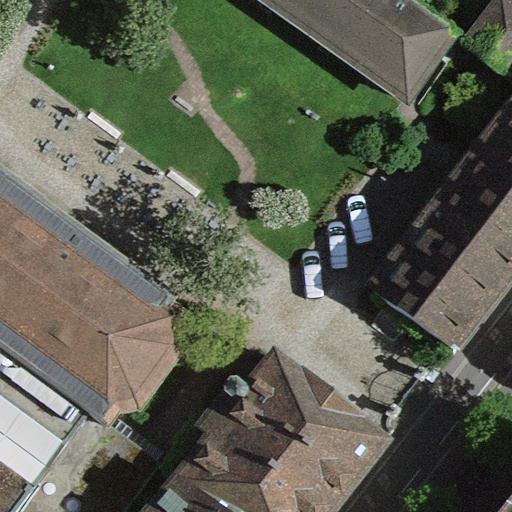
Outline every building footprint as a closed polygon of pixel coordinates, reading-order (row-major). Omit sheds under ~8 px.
[(0,0),(257,0),(402,102),(447,39),(391,0),(0,0),(0,354),(103,430),(113,415),(116,416),(118,417),(122,417),(126,417),(128,415),(132,412),(134,413),(175,357),(173,355),(175,353),(176,351),(176,346),(175,341),(173,338),(171,336),(179,324),(162,311),(165,306),(128,278),(125,277),(32,208),(30,206),(0,184),(0,0)] [(505,83),(511,73),(511,15),(499,6),(464,51),(505,83)] [(511,116),(369,300),(448,361),(492,303),(511,277),(511,116)] [(208,511),(174,487),(153,511),(125,511),(155,473),(151,470),(147,475),(104,444),(108,439),(100,433),(103,430),(0,354),(0,511),(208,511)] [(236,408),(174,487),(208,511),(332,511),(381,450),(270,364),(242,400),(241,397),(232,390),(227,390),(222,396),(223,401),(233,408),(236,408)]
